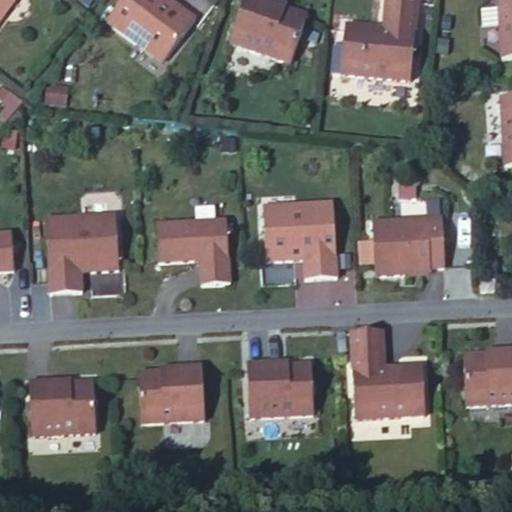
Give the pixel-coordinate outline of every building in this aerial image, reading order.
[(14,0),(4,0),(0,6),(0,14),(2,17),(14,0)] [(122,0),(106,24),(135,45),(140,39),(166,59),(195,20),(167,0),(122,0)] [(267,0),(245,0),(230,45),(291,66),(307,17),(271,5),(272,1),(267,0)] [(346,26),(340,76),(410,83),(418,0),(386,0),(383,30),(346,26)] [(511,0),(498,0),(503,61),(511,60),(511,0)] [(140,39),(135,45),(162,65),(166,59),(140,39)] [(511,98),(501,99),(504,170),(511,169),(511,98)] [(263,218),(265,265),(303,263),(304,283),(337,282),(333,206),(296,208),(296,216),(263,218)] [(262,210),(263,218),(296,216),(296,208),(262,210)] [(81,220),(81,228),(115,226),(115,218),(81,220)] [(44,222),(48,298),(81,296),(80,276),(118,274),(115,226),(81,228),(81,220),(44,222)] [(442,221),(372,225),(375,280),(405,278),(404,274),(444,272),(442,221)] [(226,223),(156,227),(158,266),(199,264),(200,289),(229,287),(226,223)] [(0,236),(0,275),(12,275),(10,236),(0,236)] [(479,285),(479,295),(494,294),(493,284),(479,285)] [(382,334),(349,336),(354,423),(424,419),(422,369),(384,371),(382,334)] [(463,358),(466,410),(511,407),(511,351),(501,352),(501,356),(463,358)] [(245,366),(249,421),(313,418),(310,366),(271,368),(271,365),(245,366)] [(140,427),(204,423),(201,368),(175,370),(175,374),(137,376),(140,427)] [(28,385),(31,440),(95,436),(92,385),(53,387),(53,383),(28,385)]
